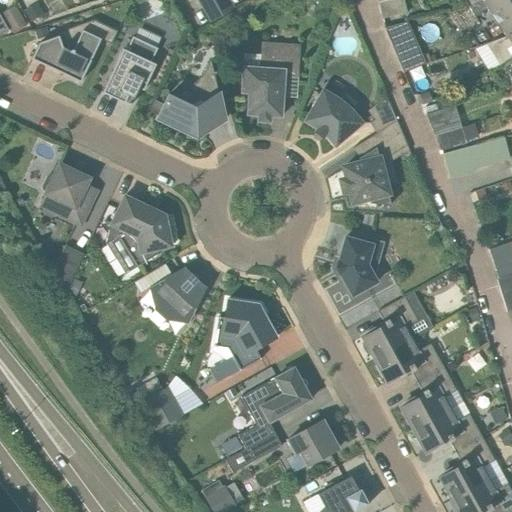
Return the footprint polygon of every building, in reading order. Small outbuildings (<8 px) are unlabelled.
[(210,24),(235,9),(229,0),(196,0),(202,9),(210,24)] [(403,0),(388,0),(378,3),(382,19),(406,13),(403,0)] [(511,0),(486,0),(483,3),(471,7),(470,5),(468,7),(475,18),(486,10),(505,37),(506,38),(511,33),(511,0)] [(43,16),(36,4),(23,11),(30,23),(43,16)] [(26,24),(18,12),(3,21),(10,33),(26,24)] [(57,37),(39,42),(31,60),(80,83),(100,40),(110,45),(117,32),(92,20),(55,33),(57,37)] [(403,73),(426,64),(407,22),(384,28),(403,73)] [(46,28),(34,32),(36,39),(49,35),(46,28)] [(511,33),(506,38),(505,37),(474,48),(487,70),(499,65),(511,56),(511,33)] [(125,51),(122,50),(102,94),(129,107),(138,89),(143,91),(152,74),(155,65),(149,63),(156,49),(131,38),(125,51)] [(240,95),(248,95),(247,115),(258,116),(257,122),(269,123),(270,117),(281,117),(283,77),(298,78),(300,45),(261,42),(260,67),(242,66),(240,95)] [(173,93),(169,94),(157,120),(196,139),(203,134),(203,133),(202,132),(202,130),(202,128),(202,127),(203,125),(204,124),(205,123),(207,122),(223,117),(208,60),(205,68),(201,75),(194,82),(187,87),(180,91),(173,93)] [(322,88),(303,120),(308,123),(306,126),(322,139),(325,136),(334,148),(363,123),(351,109),(339,98),(322,88)] [(419,95),(422,105),(432,102),(428,91),(419,95)] [(369,123),(376,134),(396,121),(385,96),(367,111),(374,119),(369,123)] [(434,138),(461,128),(454,105),(425,115),(434,138)] [(474,124),(462,128),(465,141),(478,137),(474,124)] [(461,128),(434,138),(440,151),(466,143),(461,128)] [(379,163),(406,147),(400,132),(358,159),(359,164),(343,168),(346,180),(340,181),(343,193),(349,192),(352,203),(368,199),(369,204),(390,206),(379,163)] [(509,160),(509,157),(504,138),(442,154),(449,179),(475,172),(474,169),(509,160)] [(38,207),(78,227),(94,194),(83,189),(88,179),(59,166),(53,177),(50,176),(47,177),(43,185),(42,191),(42,193),(41,195),(43,196),(38,207)] [(501,185),(503,191),(510,189),(508,182),(501,185)] [(116,236),(136,268),(157,255),(158,255),(157,250),(170,247),(164,216),(159,214),(158,216),(148,212),(150,209),(124,197),(109,227),(121,233),(116,236)] [(492,214),(483,217),(487,229),(496,226),(492,214)] [(351,297),(377,282),(374,277),(384,242),(362,237),(361,242),(345,238),(336,269),(351,297)] [(498,279),(511,274),(511,248),(510,242),(489,250),(498,279)] [(83,255),(63,245),(53,267),(61,283),(68,286),(72,279),(83,255)] [(185,325),(206,287),(205,287),(204,287),(184,269),(185,268),(184,267),(147,290),(147,291),(148,290),(152,310),(164,321),(185,324),(185,325)] [(511,274),(498,279),(496,279),(506,312),(511,310),(511,274)] [(71,296),(78,282),(72,279),(68,286),(65,293),(71,296)] [(374,360),(412,339),(405,327),(417,321),(404,297),(377,312),(383,322),(377,326),(378,328),(362,337),(374,360)] [(260,359),(255,349),(276,338),(266,320),(265,320),(257,306),(253,306),(253,304),(227,300),(224,318),(218,317),(214,346),(226,349),(239,371),(260,359)] [(80,314),(86,310),(83,304),(76,308),(80,314)] [(476,308),(465,311),(469,323),(479,320),(476,308)] [(416,383),(443,368),(430,344),(418,351),(412,339),(374,360),(387,383),(403,374),(405,376),(411,372),(416,383)] [(413,430),(450,409),(443,397),(456,391),(443,368),(416,383),(421,393),(416,396),(417,398),(400,407),(413,430)] [(274,435),(267,424),(310,400),(293,369),(240,398),(255,426),(238,435),(245,449),(274,435)] [(144,396),(139,386),(126,393),(132,403),(144,396)] [(167,388),(138,404),(153,431),(182,416),(167,388)] [(502,407),(490,412),(495,424),(507,419),(502,407)] [(454,453),(481,438),(468,414),(456,421),(450,409),(413,430),(425,453),(442,443),(443,446),(448,443),(454,453)] [(294,457),(298,455),(305,467),(337,449),(335,446),(338,442),(334,434),(329,434),(327,431),(320,435),(315,425),(285,441),(294,457)] [(511,436),(508,430),(498,435),(504,446),(511,441),(511,436)] [(274,435),(245,449),(225,460),(232,473),(280,446),(274,435)] [(221,445),(227,456),(242,448),(236,437),(221,445)] [(439,477),(451,500),(489,479),(482,467),(494,460),(481,438),(454,453),(459,463),(454,466),(455,468),(439,477)] [(511,511),(511,493),(507,484),(495,491),(489,479),(451,500),(458,511),(511,511)] [(224,490),(219,481),(200,492),(211,511),(224,511),(234,507),(233,506),(224,490)] [(318,511),(355,511),(368,505),(363,497),(361,498),(352,481),(334,491),(332,486),(316,495),(324,509),(318,511)]
